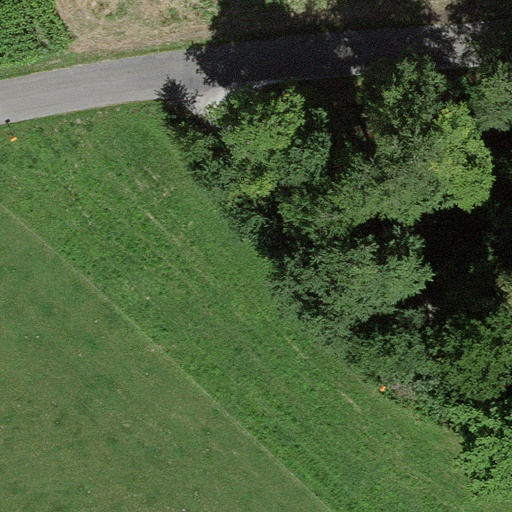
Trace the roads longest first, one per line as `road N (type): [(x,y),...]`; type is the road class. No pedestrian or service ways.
road 1 (unclassified): [(511,25),(0,115)]
road 2 (track): [(202,76),(511,398)]
